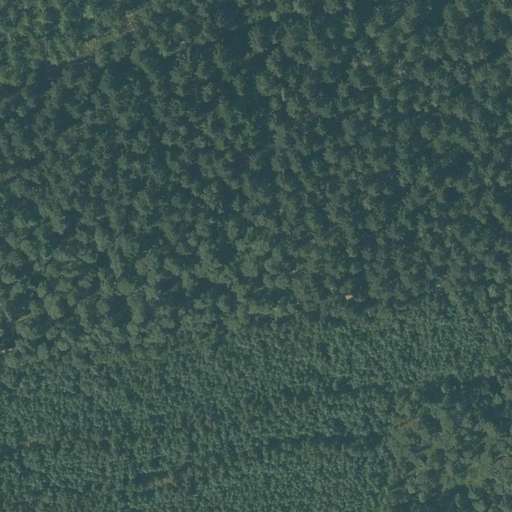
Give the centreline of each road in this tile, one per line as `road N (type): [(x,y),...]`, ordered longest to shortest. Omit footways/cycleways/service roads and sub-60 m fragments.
road 1 (track): [(299,297),(228,0)]
road 2 (track): [(0,346),(299,297)]
road 3 (track): [(0,90),(235,35)]
road 4 (track): [(511,273),(299,297)]
